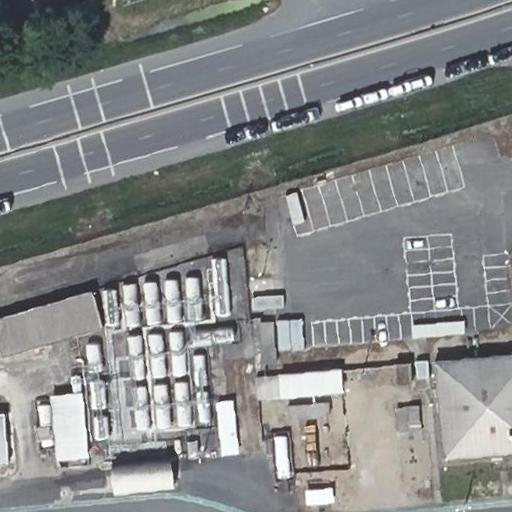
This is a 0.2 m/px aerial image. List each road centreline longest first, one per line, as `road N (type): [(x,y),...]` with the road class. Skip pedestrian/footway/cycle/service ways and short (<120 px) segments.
road 1 (secondary): [(0,187),(511,29)]
road 2 (secondary): [(432,0),(0,127)]
